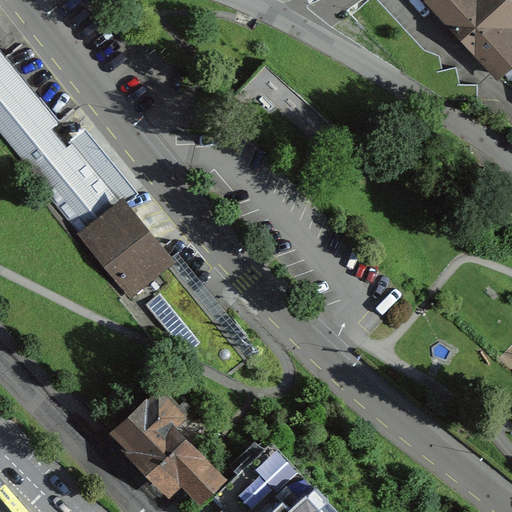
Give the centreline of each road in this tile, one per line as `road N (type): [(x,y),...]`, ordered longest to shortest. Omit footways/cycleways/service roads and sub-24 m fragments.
road 1 (primary): [(505,511),(240,275),(22,0)]
road 2 (residential): [(251,0),(386,70),(511,160)]
road 3 (residential): [(0,343),(151,511)]
